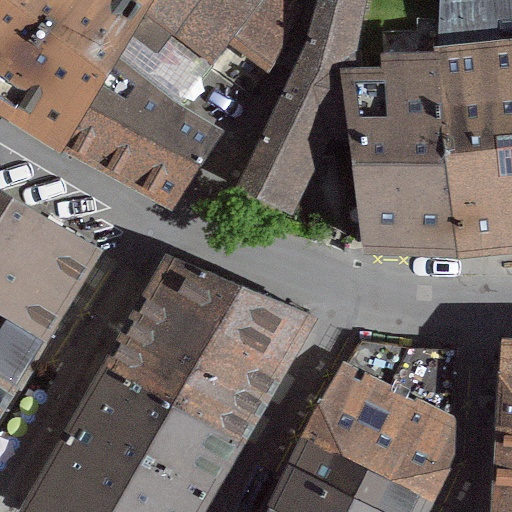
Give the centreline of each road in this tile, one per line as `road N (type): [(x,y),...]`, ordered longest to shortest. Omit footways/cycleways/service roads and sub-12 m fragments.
road 1 (residential): [(158,225),(0,486)]
road 2 (residential): [(225,511),(347,290)]
road 3 (residential): [(461,511),(480,467),(480,299)]
road 4 (residential): [(347,290),(158,225)]
road 5 (residential): [(158,225),(0,127)]
road 6 (residential): [(480,299),(347,290)]
